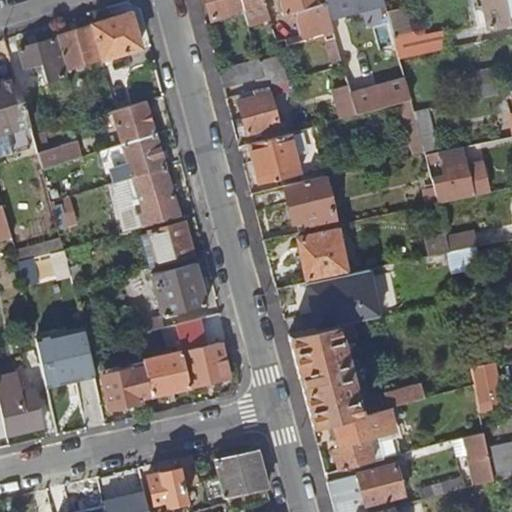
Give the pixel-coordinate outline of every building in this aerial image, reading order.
[(206,0),(212,17),(243,7),(241,0),(206,0)] [(241,0),(243,7),(248,23),(269,16),(264,0),(241,0)] [(279,0),(284,13),(294,10),(302,36),(332,28),(324,0),(323,0),(319,1),(319,0),(279,0)] [(511,0),(483,0),(489,27),(511,21),(511,0)] [(386,10),(394,37),(412,32),(405,6),(386,10)] [(132,14),(94,25),(104,59),(142,48),(132,14)] [(94,25),(57,36),(68,72),(88,65),(104,59),(94,25)] [(424,30),(428,51),(445,48),(440,26),(424,30)] [(394,37),(399,57),(428,51),(424,30),(412,32),(394,37)] [(323,35),(332,68),(343,65),(333,32),(323,35)] [(379,56),(385,82),(362,88),(363,91),(351,94),(357,113),(410,98),(399,57),(394,37),(381,40),(385,54),(379,56)] [(21,51),(27,71),(37,68),(39,72),(44,71),(48,84),(67,78),(56,41),(21,51)] [(259,60),(263,76),(259,77),(262,86),(268,85),(288,79),(280,54),(259,60)] [(219,68),(224,87),(259,77),(263,76),(259,60),(258,56),(219,68)] [(476,72),(479,86),(480,86),(496,82),(493,68),(476,72)] [(0,159),(23,153),(16,131),(26,129),(28,136),(35,134),(29,113),(18,78),(0,83),(0,159)] [(480,86),(482,96),(498,93),(496,82),(480,86)] [(255,97),(239,101),(247,132),(264,128),(267,137),(280,133),(272,98),(277,96),(276,90),(270,91),(268,85),(262,86),(253,89),(255,97)] [(469,89),(471,99),(482,96),(480,86),(479,86),(469,89)] [(337,98),(342,117),(357,113),(351,94),(337,98)] [(118,110),(100,116),(104,126),(118,122),(125,145),(157,135),(146,101),(118,110)] [(413,110),(424,150),(425,154),(440,151),(427,108),(413,110)] [(29,113),(35,134),(36,137),(49,133),(51,132),(42,109),(29,113)] [(404,112),(414,152),(424,150),(413,110),(404,112)] [(289,131),(300,172),(322,166),(311,125),(289,131)] [(16,131),(23,153),(32,150),(28,136),(26,129),(16,131)] [(248,142),(259,183),(300,172),(289,131),(280,133),(267,137),(248,142)] [(36,137),(46,170),(85,157),(80,141),(55,149),(49,133),(36,137)] [(125,145),(131,167),(113,173),(116,184),(120,182),(130,179),(167,168),(157,135),(125,145)] [(467,165),(463,146),(440,151),(442,161),(445,160),(447,175),(443,176),(431,178),(433,186),(437,202),(488,191),(483,162),(467,165)] [(167,168),(130,179),(132,187),(137,186),(142,201),(144,208),(138,210),(143,229),(181,218),(167,168)] [(283,184),(294,222),(305,220),(308,228),(337,222),(324,174),(283,184)] [(120,182),(123,193),(133,190),(132,187),(130,179),(120,182)] [(424,189),(428,204),(437,202),(433,186),(424,189)] [(54,203),(60,230),(67,228),(60,201),(54,203)] [(152,234),(160,267),(194,258),(185,223),(151,232),(152,234)] [(298,235),(306,276),(343,268),(334,228),(298,235)] [(424,235),(429,255),(447,251),(445,240),(443,231),(424,235)] [(142,237),(150,269),(160,267),(152,234),(142,237)] [(445,240),(447,251),(472,246),(469,235),(445,240)] [(63,241),(17,253),(19,262),(34,258),(66,251),(63,241)] [(66,251),(34,258),(36,267),(68,260),(66,251)] [(19,262),(25,286),(40,282),(36,267),(34,258),(19,262)] [(154,274),(165,316),(208,305),(196,263),(154,274)] [(70,269),(75,288),(84,286),(79,267),(70,269)] [(458,300),(464,332),(485,327),(483,318),(488,317),(485,303),(496,301),(495,292),(458,300)] [(81,297),(85,309),(94,307),(91,294),(81,297)] [(165,316),(135,322),(138,334),(166,327),(168,326),(165,316)] [(183,351),(192,387),(231,378),(223,342),(208,345),(202,318),(177,324),(180,336),(183,351)] [(344,325),(348,340),(357,337),(353,323),(344,325)] [(166,327),(169,339),(180,336),(177,324),(168,326),(166,327)] [(289,334),(314,427),(333,422),(361,415),(353,388),(363,385),(361,376),(351,378),(337,324),(289,334)] [(36,334),(44,369),(61,365),(53,330),(36,334)] [(144,360),(146,366),(153,396),(192,387),(183,351),(144,360)] [(69,365),(72,379),(88,375),(85,362),(69,365)] [(475,385),(480,408),(487,406),(478,365),(471,366),(475,385)] [(104,376),(112,407),(143,400),(143,398),(153,396),(146,366),(104,376)] [(57,382),(60,397),(99,387),(96,373),(88,375),(72,379),(57,382)] [(0,399),(8,435),(44,425),(36,391),(15,395),(11,376),(0,378),(0,399)] [(422,384),(386,394),(389,407),(426,398),(422,384)] [(0,436),(8,435),(0,399),(0,436)] [(333,422),(339,446),(335,448),(340,468),(401,452),(389,407),(361,415),(333,422)] [(468,454),(474,484),(494,479),(488,447),(484,431),(464,436),(466,444),(459,446),(461,455),(468,454)] [(452,439),(456,456),(461,455),(459,446),(466,444),(464,436),(452,439)] [(511,440),(488,447),(494,479),(511,475),(511,440)] [(259,451),(218,462),(222,478),(206,482),(210,499),(226,495),(227,499),(269,488),(259,451)] [(181,459),(186,484),(200,480),(195,455),(181,459)] [(328,480),(336,511),(368,511),(393,506),(391,497),(402,494),(394,462),(328,480)] [(149,477),(154,498),(167,496),(169,501),(187,497),(180,470),(149,477)] [(106,496),(138,488),(135,473),(102,481),(106,496)] [(64,500),(66,511),(107,511),(103,491),(64,500)] [(511,511),(511,495),(498,498),(500,511),(511,511)]
